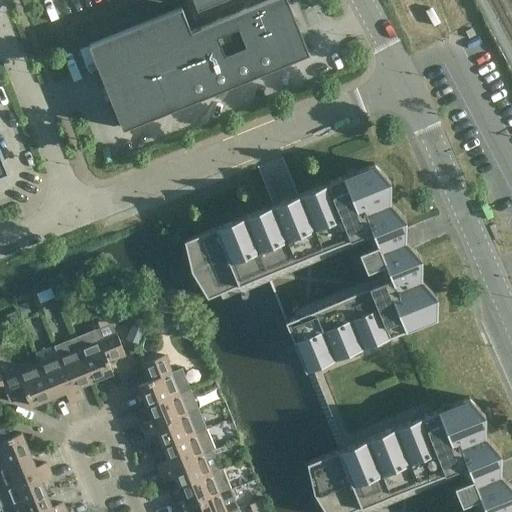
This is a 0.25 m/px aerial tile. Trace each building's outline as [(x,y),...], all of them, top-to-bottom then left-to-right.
[(182,7),(89,45),(114,106),(121,103),(130,124),(123,128),(123,129),(309,53),(309,52),(299,56),(276,0),(268,0),(191,31),(182,7)] [(193,0),(197,9),(218,0),(193,0)] [(272,205),(184,240),(191,270),(198,282),(207,297),(266,273),(363,234),(366,241),(369,247),(352,254),(361,276),(378,270),(381,277),(384,284),(287,324),(306,371),(404,330),(437,317),(436,294),(421,278),(421,256),(414,249),(405,240),(405,229),(405,218),(390,201),(390,179),(374,163),(298,194),(284,200),(272,205)] [(75,337),(92,381),(113,372),(109,361),(126,354),(117,332),(100,339),(95,329),(75,337)] [(92,381),(75,337),(54,345),(58,356),(59,355),(77,400),(83,397),(79,386),(92,381)] [(147,406),(191,388),(182,367),(172,371),(165,354),(143,363),(150,380),(138,385),(147,406)] [(38,364),(52,397),(66,391),(70,402),(77,400),(59,355),(58,356),(38,364)] [(52,397),(38,364),(2,378),(0,373),(0,392),(5,390),(10,401),(27,394),(31,405),(52,397)] [(144,430),(199,408),(191,388),(147,406),(152,419),(141,424),(144,430)] [(511,511),(511,485),(508,481),(500,474),(500,461),(500,451),(484,435),(484,413),(469,397),(437,409),(338,450),(306,462),(313,493),(325,511),(346,511),(359,507),(462,466),(465,473),(468,481),(450,487),(459,508),(477,502),(480,510),(480,511),(511,511)] [(163,445),(207,428),(199,408),(144,430),(147,437),(158,432),(163,445)] [(0,465),(30,453),(22,432),(11,437),(4,420),(0,421),(0,465)] [(204,452),(212,449),(215,448),(207,428),(163,445),(169,459),(157,464),(160,470),(204,452)] [(179,486),(212,472),(220,469),(212,449),(204,452),(160,470),(163,477),(174,472),(179,486)] [(30,453),(0,465),(0,488),(5,486),(49,468),(47,462),(36,466),(30,453)] [(5,486),(0,488),(0,503),(3,511),(47,493),(41,479),(52,475),(49,468),(5,486)] [(176,510),(231,488),(223,468),(220,469),(212,472),(179,486),(185,499),(174,504),(176,510)] [(229,511),(239,508),(231,488),(176,510),(176,511),(229,511)] [(47,493),(3,511),(56,511),(66,508),(63,502),(52,506),(47,493)]
